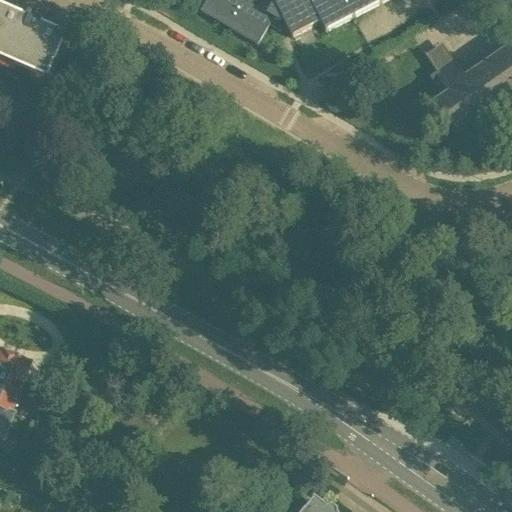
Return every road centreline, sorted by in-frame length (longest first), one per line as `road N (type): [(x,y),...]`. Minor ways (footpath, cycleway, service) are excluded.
road 1 (residential): [(511,192),(441,198),(406,185),(83,0)]
road 2 (primary): [(357,429),(0,226)]
road 3 (primary): [(506,511),(439,464),(357,429)]
road 4 (primary): [(357,429),(456,511)]
